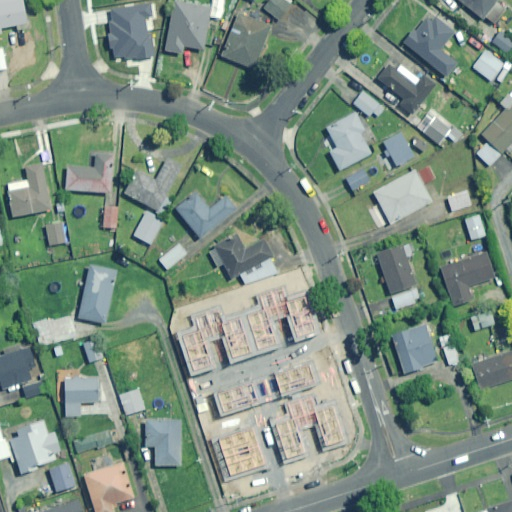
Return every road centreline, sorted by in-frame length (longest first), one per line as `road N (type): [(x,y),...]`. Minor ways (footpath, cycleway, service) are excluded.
road 1 (residential): [(253,147),(289,185),(331,261),(400,475)]
road 2 (residential): [(366,0),(253,147)]
road 3 (residential): [(81,100),(130,99),(195,112),(253,147)]
